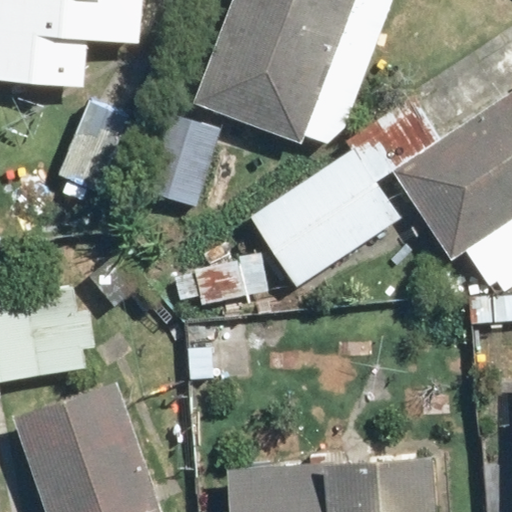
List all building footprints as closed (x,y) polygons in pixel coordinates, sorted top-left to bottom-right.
[(138,0),(0,0),(0,73),(131,85),(138,0)] [(240,0),(203,94),(303,134),(356,0),(240,0)] [(511,100),(405,165),(462,258),(511,228),(511,100)] [(224,129),(194,118),(166,193),(196,204),(224,129)] [(361,153),(269,216),(311,276),(403,213),(361,153)] [(0,296),(0,380),(80,371),(70,288),(0,296)] [(64,511),(171,511),(129,381),(32,413),(64,511)] [(440,511),(438,462),(245,471),(246,511),(440,511)]
